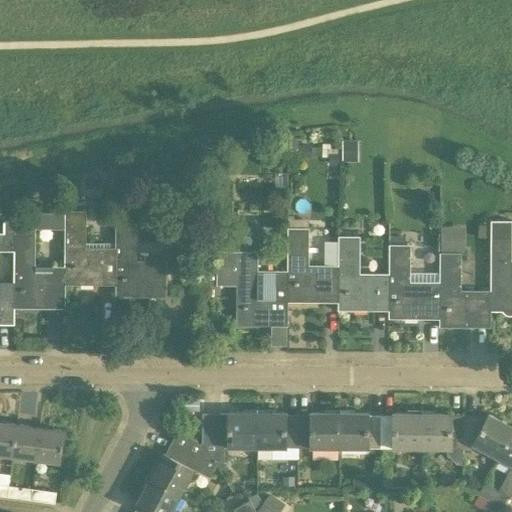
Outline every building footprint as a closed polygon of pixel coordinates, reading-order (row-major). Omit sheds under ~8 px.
[(342,140),(342,162),(358,162),(358,140),(342,140)] [(65,211),(64,272),(65,272),(65,285),(66,285),(114,285),(115,285),(115,248),(85,248),(85,211),(65,211)] [(14,221),(4,221),(4,251),(14,251),(14,221)] [(14,251),(13,288),(14,288),(14,309),(15,309),(66,309),(66,285),(65,285),(65,272),(64,272),(34,272),(34,240),(35,222),(14,221),(14,251)] [(115,285),(114,285),(114,298),(166,298),(166,261),(135,261),(136,223),(115,223),(115,248),(115,285)] [(257,252),(236,252),(216,251),(216,227),(206,227),(205,283),(216,283),(216,285),(236,285),(235,326),(287,327),(287,303),(287,289),(286,289),(286,271),(257,270),(257,252)] [(287,228),(286,271),(286,289),(287,289),(287,303),(337,303),(338,303),(338,266),(337,266),(308,266),(308,228),(287,228)] [(338,303),(337,303),(337,310),(388,311),(389,311),(389,274),(388,274),(358,274),(359,236),(337,236),(337,266),(338,266),(338,303)] [(389,311),(388,311),(388,319),(439,319),(440,319),(440,283),(439,282),(409,282),(409,245),(405,245),(405,236),(390,236),(390,245),(388,245),(388,274),(389,274),(389,311)] [(490,237),(490,291),(490,311),(511,311),(511,274),(511,275),(511,237),(490,237)] [(440,319),(439,319),(438,327),(490,327),(490,311),(490,291),(460,290),(461,253),(439,253),(439,282),(440,283),(440,319)] [(0,325),(15,325),(15,309),(14,309),(14,288),(13,288),(0,288),(0,325)] [(228,413),(228,414),(202,414),(202,443),(216,467),(224,462),(224,448),(228,448),(256,448),(256,413),(228,413)] [(286,413),(256,413),(256,448),(272,448),(272,458),(298,458),(298,448),(298,434),(286,434),(286,413)] [(310,434),(298,434),(298,448),(339,448),(339,413),(310,413),(310,434)] [(369,413),(339,413),(339,448),(380,448),(380,433),(369,433),(369,413)] [(393,433),(380,433),(380,448),(421,448),(422,413),(393,413),(393,433)] [(451,414),(422,413),(421,448),(446,448),(447,455),(456,465),(462,464),(462,448),(463,448),(463,416),(451,416),(451,414)] [(463,416),(463,448),(470,449),(473,444),(498,458),(511,432),(511,426),(489,414),(488,416),(463,416)] [(0,422),(0,454),(12,456),(17,425),(0,422)] [(17,425),(12,456),(36,460),(40,428),(17,425)] [(40,428),(36,460),(60,463),(64,431),(40,428)] [(177,431),(165,454),(164,453),(150,479),(180,495),(194,470),(210,478),(216,467),(202,443),(199,445),(197,441),(177,431)] [(511,432),(498,458),(511,465),(511,466),(499,490),(484,483),(478,494),(503,507),(509,496),(510,496),(511,492),(511,432)] [(355,486),(378,485),(377,474),(355,475),(355,486)] [(150,479),(136,504),(137,505),(143,508),(141,511),(171,511),(180,495),(150,479)] [(7,486),(6,497),(29,501),(31,489),(7,486)] [(31,489),(29,501),(54,504),(56,493),(31,489)] [(279,511),(285,504),(269,493),(257,510),(259,511),(279,511)] [(256,511),(249,500),(233,510),(234,511),(256,511)]
